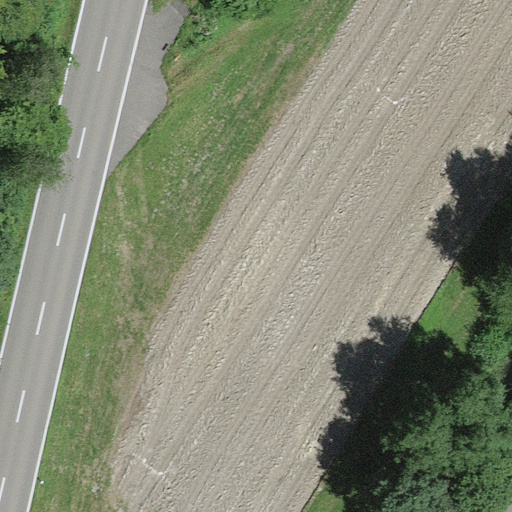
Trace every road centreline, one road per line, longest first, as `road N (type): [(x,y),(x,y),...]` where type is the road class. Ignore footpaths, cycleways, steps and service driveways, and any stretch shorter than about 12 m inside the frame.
road 1 (tertiary): [(112,0),(0,468)]
road 2 (track): [(91,75),(160,40),(195,0)]
